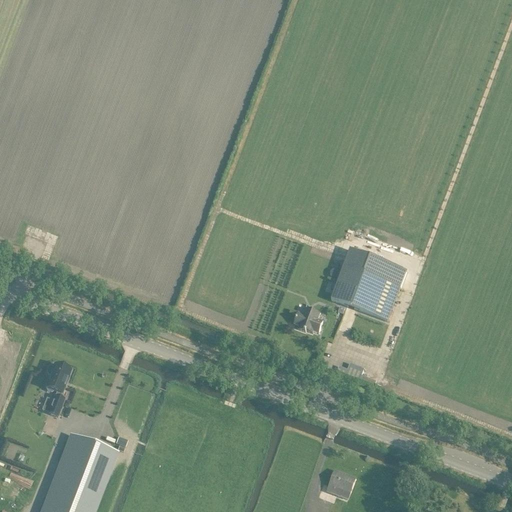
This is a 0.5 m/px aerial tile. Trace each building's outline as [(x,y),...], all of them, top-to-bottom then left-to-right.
[(388,323),(401,288),(407,272),(351,251),(332,302),(388,323)] [(320,314),(306,309),(304,316),(298,314),(294,325),(299,327),(298,331),(306,333),(306,332),(313,335),(314,331),(320,333),(323,324),(317,322),(320,314)] [(337,373),(376,385),(377,381),(372,379),(375,371),(351,363),(349,369),(339,366),(337,373)] [(62,394),(71,370),(55,364),(54,366),(52,365),(49,367),(47,372),(48,375),(50,375),(45,388),(47,388),(46,389),(47,391),(52,392),(53,392),(53,391),(57,392),(56,396),(55,396),(48,414),(58,417),(65,399),(60,398),(62,394)] [(94,511),(117,453),(71,436),(42,511),(94,511)] [(351,495),(356,481),(335,473),(329,487),(327,493),(348,501),(350,495),(351,495)] [(287,511),(293,497),(271,489),(261,511),(287,511)]
